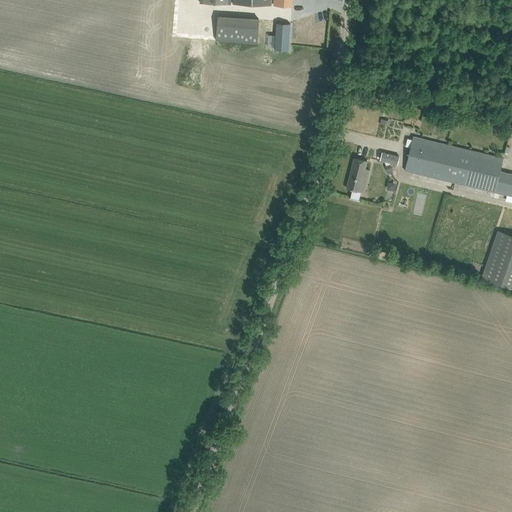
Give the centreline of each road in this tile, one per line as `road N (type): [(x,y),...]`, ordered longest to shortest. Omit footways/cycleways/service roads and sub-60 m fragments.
road 1 (unclassified): [(187,511),(312,168),(344,0)]
road 2 (unknown): [(511,121),(334,77)]
